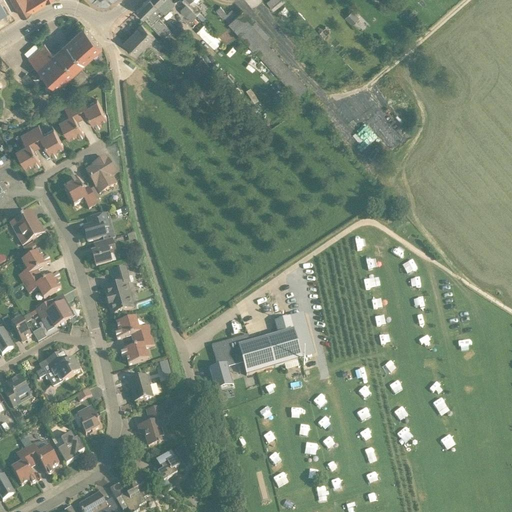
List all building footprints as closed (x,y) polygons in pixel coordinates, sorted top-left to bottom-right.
[(12,0),(22,17),(48,0),(12,0)] [(163,39),(171,31),(159,18),(163,13),(163,12),(173,3),(169,0),(146,0),(137,10),(163,39)] [(181,0),(185,4),(197,15),(196,14),(200,9),(191,0),(181,0)] [(273,11),(285,1),(284,0),(268,0),(266,2),(273,11)] [(191,21),(197,15),(185,4),(179,9),(184,14),(187,17),(191,21)] [(226,14),(220,6),(216,10),(223,18),(296,97),(308,87),(265,40),(270,36),(244,8),(237,14),(231,9),(226,14)] [(348,28),(358,18),(352,11),(342,22),(348,28)] [(206,24),(198,30),(213,49),(221,42),(206,24)] [(135,55),(154,37),(141,25),(123,43),(135,55)] [(56,89),(102,46),(84,27),(54,55),(44,43),(39,47),(28,58),(56,89)] [(39,47),(35,43),(24,53),(28,58),(39,47)] [(202,57),(192,66),(201,75),(211,67),(202,57)] [(73,102),(82,118),(87,115),(95,128),(101,125),(99,122),(107,118),(97,100),(87,105),(82,97),(73,102)] [(77,121),(82,118),(73,102),(64,107),(69,116),(59,121),(68,139),(76,135),(78,138),(84,134),(77,121)] [(29,131),(39,147),(44,144),(51,157),(58,154),(56,150),(63,146),(53,129),(43,134),(38,126),(29,131)] [(33,150),(39,147),(29,131),(20,136),(25,144),(15,150),(25,168),(33,163),(34,167),(41,163),(33,150)] [(107,162),(105,159),(92,167),(94,170),(87,174),(95,189),(95,188),(99,195),(117,185),(113,179),(116,177),(107,162)] [(83,192),(76,179),(69,183),(71,186),(64,190),(74,208),(84,202),(88,211),(98,206),(88,189),(83,192)] [(378,215),(392,205),(388,199),(373,209),(378,215)] [(129,216),(127,209),(121,211),(122,216),(125,217),(129,216)] [(35,227),(29,216),(14,225),(22,239),(19,241),(23,247),(43,235),(38,226),(35,227)] [(105,238),(103,231),(109,229),(105,216),(86,221),(88,228),(83,229),(87,244),(104,239),(105,243),(112,241),(116,240),(115,236),(105,238)] [(112,241),(105,243),(94,246),(96,253),(91,254),(96,269),(111,264),(109,256),(116,254),(112,241)] [(26,253),(36,248),(33,243),(24,249),(26,253)] [(24,287),(40,277),(37,272),(50,264),(47,258),(43,260),(39,253),(22,263),(27,273),(19,278),(24,287)] [(141,261),(134,263),(136,270),(143,268),(141,261)] [(132,310),(125,286),(129,284),(125,270),(111,275),(115,288),(106,290),(108,298),(106,299),(109,308),(111,307),(113,315),(132,310)] [(40,277),(24,287),(29,296),(38,291),(44,301),(61,291),(57,283),(60,281),(57,275),(43,283),(40,277)] [(56,309),(52,303),(36,312),(37,314),(48,333),(54,330),(72,319),(64,304),(56,309)] [(11,326),(7,318),(2,321),(11,338),(16,336),(21,343),(31,338),(21,320),(11,326)] [(275,324),(278,337),(293,333),(289,319),(275,324)] [(133,343),(151,338),(148,328),(139,330),(136,320),(116,325),(119,333),(115,334),(117,341),(131,337),(133,343)] [(420,331),(427,338),(434,331),(428,324),(420,331)] [(46,339),(44,336),(40,330),(33,335),(39,344),(46,339)] [(14,350),(3,331),(0,332),(0,353),(2,357),(14,350)] [(301,361),(293,333),(278,337),(264,341),(250,345),(249,340),(248,337),(212,348),(219,371),(210,374),(216,394),(233,389),(227,369),(243,365),(246,377),(301,361)] [(250,345),(264,341),(262,336),(249,340),(250,345)] [(151,338),(133,343),(135,349),(120,353),(122,360),(126,359),(128,367),(148,362),(144,351),(154,348),(151,338)] [(431,352),(439,348),(435,341),(427,345),(431,352)] [(468,359),(474,354),(469,347),(462,352),(468,359)] [(63,354),(46,363),(52,374),(55,380),(59,378),(62,383),(80,374),(73,361),(69,364),(67,360),(63,354)] [(429,369),(437,375),(444,367),(436,360),(429,369)] [(355,376),(364,371),(360,363),(350,368),(355,376)] [(40,380),(46,377),(43,371),(36,374),(40,380)] [(339,384),(347,380),(343,372),(335,377),(339,384)] [(12,394),(6,397),(14,410),(21,406),(18,402),(29,395),(19,377),(6,385),(12,394)] [(135,404),(153,399),(147,378),(129,383),(135,404)] [(395,391),(402,386),(398,378),(390,383),(395,391)] [(439,386),(431,391),(436,400),(445,394),(439,386)] [(80,403),(91,397),(88,391),(76,397),(80,403)] [(318,405),(327,401),(323,393),(315,397),(318,405)] [(297,413),(299,405),(290,403),(288,411),(297,413)] [(395,410),(401,418),(407,414),(401,406),(395,410)] [(148,449),(164,444),(168,443),(162,422),(164,421),(160,408),(147,412),(150,425),(142,427),(148,449)] [(89,438),(92,436),(93,433),(100,429),(97,425),(99,424),(91,409),(85,412),(87,418),(80,422),(83,426),(80,428),(85,437),(87,436),(89,438)] [(263,417),(267,425),(276,420),(271,412),(263,417)] [(25,425),(22,419),(17,422),(20,428),(25,425)] [(294,429),(303,432),(306,423),(297,420),(294,429)] [(405,423),(396,430),(403,440),(412,433),(405,423)] [(74,442),(71,436),(61,441),(65,449),(58,453),(61,458),(66,467),(73,463),(72,460),(84,453),(77,440),(74,442)] [(22,442),(26,449),(32,446),(29,438),(22,442)] [(331,441),(324,444),(327,452),(334,449),(331,441)] [(34,446),(25,451),(34,467),(40,464),(47,478),(54,474),(52,471),(59,466),(49,449),(46,443),(34,446)] [(368,454),(376,460),(381,454),(373,447),(368,454)] [(157,466),(151,470),(155,477),(158,475),(163,485),(162,486),(166,494),(176,488),(171,480),(177,477),(174,472),(179,469),(178,466),(181,464),(186,472),(194,467),(184,448),(171,456),(171,455),(156,463),(157,466)] [(29,470),(34,467),(25,451),(16,456),(21,465),(11,471),(21,488),(28,484),(30,487),(37,484),(29,470)] [(1,472),(0,472),(0,498),(3,503),(15,497),(4,477),(1,472)] [(278,488),(288,483),(283,473),(273,479),(278,488)] [(139,510),(139,509),(146,505),(143,501),(148,498),(148,497),(149,497),(149,496),(149,495),(149,494),(145,486),(147,485),(144,480),(143,479),(141,479),(140,479),(135,481),(134,483),(134,484),(134,486),(134,487),(127,491),(126,492),(126,493),(126,495),(120,498),(121,499),(116,501),(122,511),(123,511),(127,510),(128,511),(138,511),(139,511),(139,510)] [(105,504),(100,495),(79,507),(81,511),(118,511),(112,500),(105,504)] [(279,499),(281,508),(290,507),(289,497),(279,499)]
